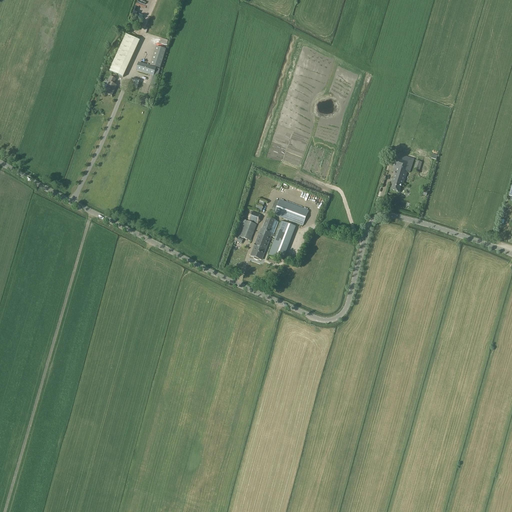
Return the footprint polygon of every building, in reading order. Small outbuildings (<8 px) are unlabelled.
[(125,35),(109,71),(123,77),(139,40),(125,35)] [(156,47),(150,66),(160,69),(166,50),(156,47)] [(160,70),(156,69),(139,63),(136,71),(152,76),(149,84),(155,86),(160,70)] [(105,93),(112,96),(116,86),(111,84),(112,83),(114,83),(115,80),(110,77),(106,85),(108,86),(105,93)] [(393,182),(391,190),(399,192),(402,185),(403,185),(407,172),(409,172),(413,160),(413,159),(398,155),(394,167),(397,168),(392,182),(393,182)] [(279,200),(279,201),(275,200),(271,212),(274,213),(274,215),(302,225),(308,210),(279,200)] [(252,212),(249,214),(248,217),(249,220),(258,223),(260,221),(261,218),(261,215),(252,212)] [(251,256),(254,257),(254,258),(254,259),(257,260),(258,259),(262,260),(270,236),(271,234),(272,234),(273,234),(278,222),(267,218),(263,230),(261,229),(256,243),(256,244),(255,247),(254,247),(251,256)] [(234,237),(232,244),(235,245),(236,242),(236,241),(237,238),(239,239),(240,237),(250,241),(256,225),(246,221),(240,219),(234,237)] [(275,238),(269,254),(283,260),(295,227),(281,221),(276,236),(271,234),(270,236),(275,238)]
